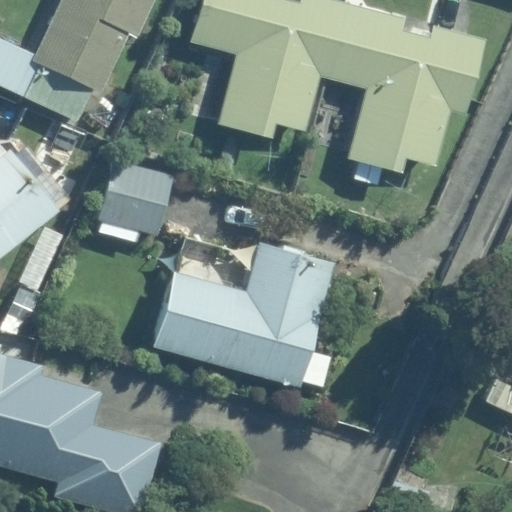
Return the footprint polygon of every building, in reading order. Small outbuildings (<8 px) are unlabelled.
[(145,0),(55,0),(27,62),(0,48),(0,93),(69,126),(83,95),(92,99),(119,39),(126,42),(145,0)] [(481,43),(330,0),(192,0),(180,45),(225,58),(206,122),(268,140),(272,127),(298,134),(314,78),(361,92),(340,164),(395,180),(399,164),(430,173),(448,114),(460,117),(481,43)] [(0,156),(0,257),(50,217),(0,156)] [(164,174),(109,162),(96,225),(151,236),(164,174)] [(332,358),(305,350),(328,270),(244,246),(233,285),(169,267),(146,348),(275,385),(321,400),(332,358)] [(0,470),(55,485),(50,503),(86,511),(135,511),(153,446),(89,429),(98,396),(32,379),(36,366),(0,356),(0,470)]
